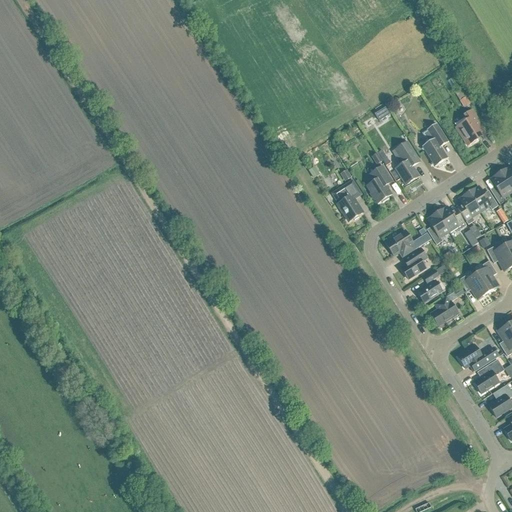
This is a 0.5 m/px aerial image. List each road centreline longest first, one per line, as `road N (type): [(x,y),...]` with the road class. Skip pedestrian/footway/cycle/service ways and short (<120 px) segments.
road 1 (track): [(21,0),(347,511)]
road 2 (residential): [(430,351),(368,242),(511,144)]
road 3 (residential): [(495,462),(430,351)]
